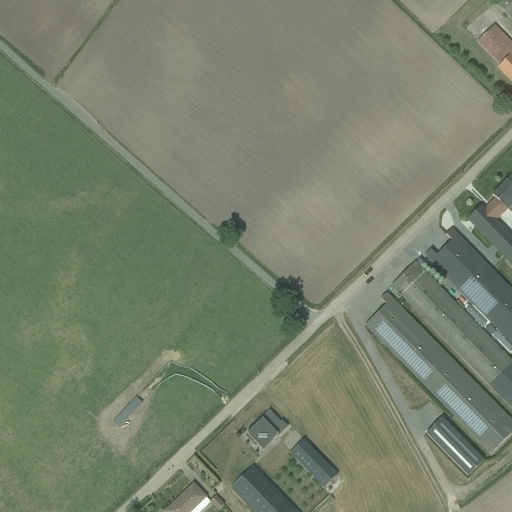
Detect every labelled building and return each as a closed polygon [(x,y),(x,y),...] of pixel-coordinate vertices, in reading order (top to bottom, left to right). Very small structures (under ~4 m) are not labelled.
[(508,66),(511,70),(511,28),(507,23),(487,40),(509,65),(508,66)] [(511,205),(511,174),(468,220),(511,265),(511,239),(495,223),(502,215),(511,205)] [(511,290),(452,228),(423,256),(511,346),(511,290)] [(511,362),(415,263),(391,286),(511,409),(511,362)] [(511,433),(511,422),(386,293),(381,299),(386,305),(364,326),(489,455),(511,433)] [(120,427),(142,403),(136,397),(114,422),(120,427)] [(262,451),(286,427),(269,410),(242,437),(254,448),(256,445),(262,451)] [(483,462),(442,419),(425,435),(467,477),(483,462)] [(336,475),(303,440),(289,454),(322,489),(336,475)] [(206,475),(214,469),(206,456),(197,462),(206,475)] [(296,511),(252,466),(229,488),(251,511),(296,511)] [(163,511),(201,511),(211,503),(193,484),(163,511)]
